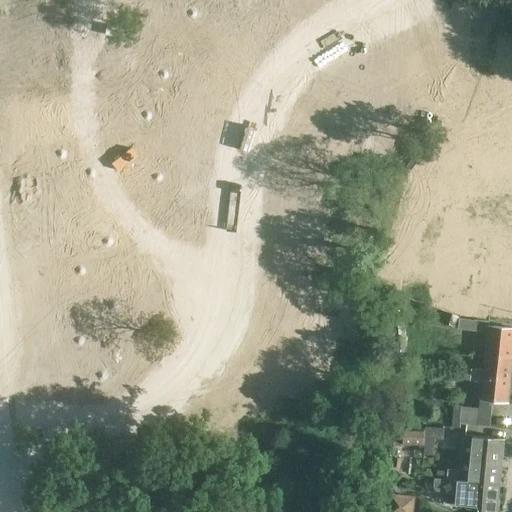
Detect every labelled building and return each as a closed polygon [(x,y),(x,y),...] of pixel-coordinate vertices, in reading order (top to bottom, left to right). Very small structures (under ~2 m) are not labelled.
[(8,0),(8,21),(47,23),(49,0),(8,0)] [(233,0),(226,0),(219,7),(239,28),(253,19),(265,34),(283,18),(267,0),(243,0),(238,5),(233,0)] [(267,0),(283,18),(302,4),(298,0),(267,0)] [(8,21),(6,44),(46,44),(47,45),(47,24),(8,21)] [(404,65),(390,67),(393,96),(408,94),(407,84),(431,80),(430,63),(432,62),(430,48),(427,48),(424,34),(410,36),(410,39),(400,41),(404,65)] [(198,60),(186,82),(223,101),(234,79),(215,69),(221,56),(195,42),(187,55),(198,60)] [(6,44),(4,67),(18,65),(17,71),(32,72),(32,69),(43,70),(43,61),(45,61),(46,45),(46,44),(6,44)] [(511,70),(507,69),(499,91),(511,95),(511,70)] [(167,97),(157,110),(188,123),(195,111),(213,121),(223,101),(187,83),(177,103),(167,97)] [(321,100),(315,109),(336,123),(328,133),(353,147),(361,136),(352,130),(365,109),(325,85),(318,97),(321,100)] [(511,95),(499,91),(491,115),(511,122),(511,95)] [(20,138),(0,144),(7,168),(20,164),(46,155),(40,132),(49,130),(45,115),(15,125),(20,138)] [(511,122),(491,115),(483,136),(511,146),(511,122)] [(511,146),(483,136),(475,159),(511,171),(511,146)] [(178,151),(148,150),(153,157),(157,164),(156,190),(197,191),(198,192),(199,168),(179,167),(178,151)] [(20,164),(7,168),(14,191),(37,185),(41,198),(68,191),(65,178),(54,181),(46,155),(20,164)] [(282,181),(279,203),(316,210),(319,189),(335,192),(339,175),(305,169),(304,183),(282,181)] [(143,212),(142,227),(172,229),(173,216),(196,216),(197,191),(156,190),(155,211),(143,212)] [(465,191),(460,215),(500,223),(505,199),(465,191)] [(278,204),(274,228),(292,230),(290,247),(324,254),(327,236),(313,234),(316,210),(278,204)] [(460,215),(454,237),(494,247),(500,223),(460,215)] [(55,244),(34,245),(35,269),(74,266),(74,265),(75,241),(85,242),(85,224),(55,228),(55,244)] [(454,238),(449,261),(490,269),(494,247),(454,238)] [(159,256),(131,257),(131,272),(141,272),(141,298),(186,297),(186,282),(183,282),(183,272),(159,271),(159,256)] [(449,261),(444,284),(454,285),(453,291),(467,294),(469,288),(484,292),(490,269),(449,261)] [(74,266),(35,269),(38,293),(61,291),(61,306),(92,304),(93,288),(79,289),(75,265),(74,265),(74,266)] [(268,288),(259,311),(299,325),(306,304),(318,308),(323,292),(294,282),(288,296),(268,288)] [(259,311),(251,334),(272,343),(267,354),(295,364),(300,351),(291,349),(300,325),(259,311)] [(459,319),(458,329),(487,332),(485,356),(485,357),(485,358),(511,361),(511,358),(511,357),(511,328),(506,328),(490,326),(490,321),(470,320),(459,319)] [(50,357),(49,383),(95,378),(95,352),(102,352),(101,338),(72,340),(72,356),(50,357)] [(465,368),(464,379),(483,381),(481,399),(508,402),(511,365),(511,361),(485,358),(484,370),(465,368)] [(215,393),(206,404),(241,434),(256,413),(264,418),(275,407),(249,388),(240,399),(223,388),(218,396),(215,393)] [(453,406),(451,428),(460,429),(460,424),(466,425),(478,426),(478,424),(487,425),(489,410),(458,407),(459,406),(453,406)] [(422,456),(433,457),(434,440),(442,440),(443,429),(424,428),(422,456)] [(463,435),(461,458),(501,461),(503,439),(463,435)] [(448,468),(447,479),(499,484),(501,461),(461,458),(460,470),(448,468)] [(434,478),(433,487),(437,487),(436,490),(453,492),(452,505),(476,508),(476,510),(496,511),(499,484),(447,479),(434,478)] [(391,495),(389,511),(410,511),(413,497),(391,495)]
